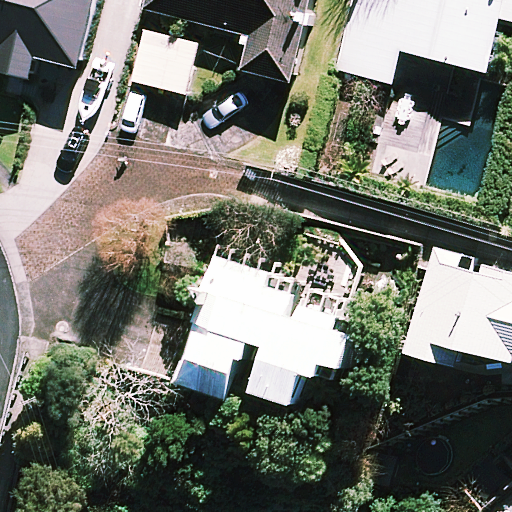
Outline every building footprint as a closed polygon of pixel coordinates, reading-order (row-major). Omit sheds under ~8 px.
[(0,0),(0,57),(34,65),(36,56),(96,71),(112,7),(103,5),(103,0),(0,0)] [(150,0),(148,10),(248,31),(245,45),(252,46),(247,69),(299,80),(315,0),(150,0)] [(511,0),(356,0),(340,67),(397,81),(405,48),(492,69),(505,15),(511,16),(511,0)] [(202,44),(150,31),(138,80),(190,93),(202,44)] [(317,366),(350,376),(364,327),(347,322),(354,296),(216,256),(180,380),(236,396),(240,379),(308,398),(317,366)] [(511,266),(481,261),(467,344),(511,351),(511,266)]
